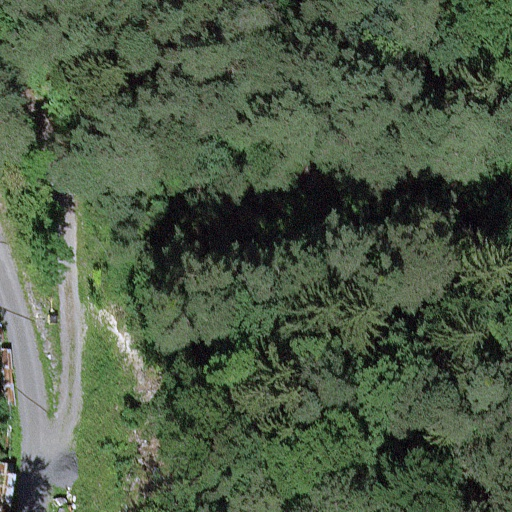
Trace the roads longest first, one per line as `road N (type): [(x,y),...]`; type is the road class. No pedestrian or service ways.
road 1 (track): [(41,477),(76,416),(67,211),(53,142),(0,65)]
road 2 (track): [(0,261),(20,326),(41,477)]
